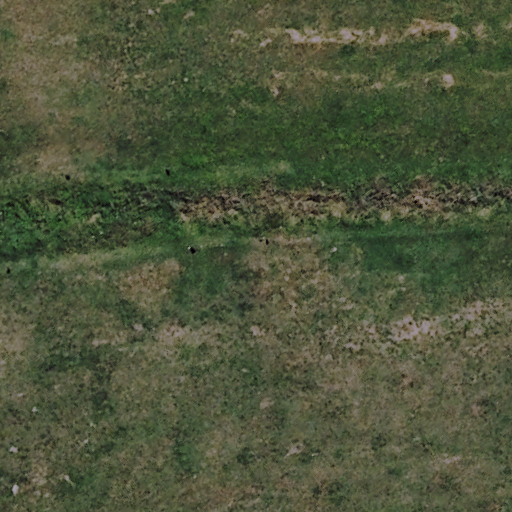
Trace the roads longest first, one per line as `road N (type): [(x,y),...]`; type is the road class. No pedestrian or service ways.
road 1 (track): [(339,511),(205,0)]
road 2 (track): [(248,178),(0,194)]
